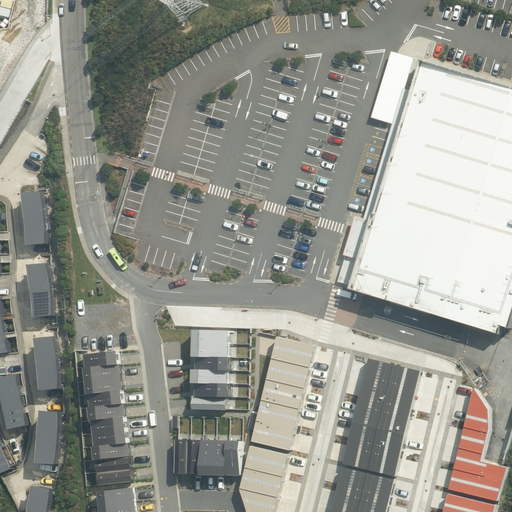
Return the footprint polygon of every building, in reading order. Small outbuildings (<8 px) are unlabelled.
[(511,83),(426,58),(374,234),(356,297),(510,341),(511,332),(511,83)] [(42,196),(22,197),(25,249),(45,248),(42,196)] [(53,268),(33,270),(37,323),(57,321),(53,268)] [(0,356),(10,355),(2,304),(0,304),(0,356)] [(66,395),(63,343),(44,344),(48,396),(66,395)] [(20,380),(1,384),(10,433),(29,430),(20,380)] [(66,470),(70,419),(49,418),(46,469),(66,470)] [(0,441),(0,479),(14,473),(0,441)] [(57,511),(61,494),(39,490),(35,511),(57,511)]
